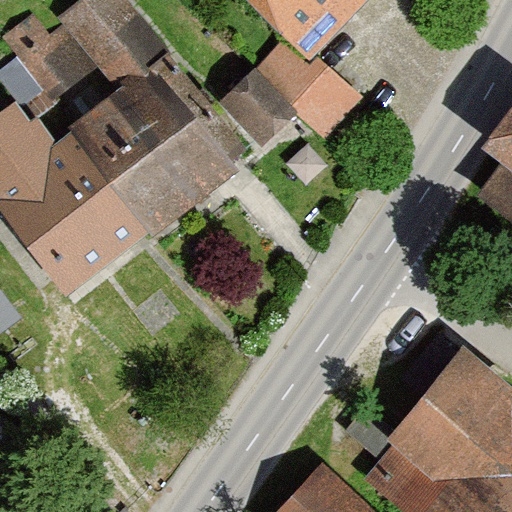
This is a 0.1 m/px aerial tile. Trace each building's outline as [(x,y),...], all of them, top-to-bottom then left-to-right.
[(34,95),(0,123),(0,187),(85,292),(307,113),(267,63),(223,98),(143,0),(92,0),(69,20),(126,90),(68,137),(34,95)] [(265,0),(334,60),(388,0),(265,0)] [(511,110),(498,130),(511,139),(511,110)] [(511,182),(496,206),(511,217),(511,182)] [(511,511),(511,380),(474,349),(369,475),(414,511),(511,511)] [(391,511),(334,459),(285,511),(391,511)]
